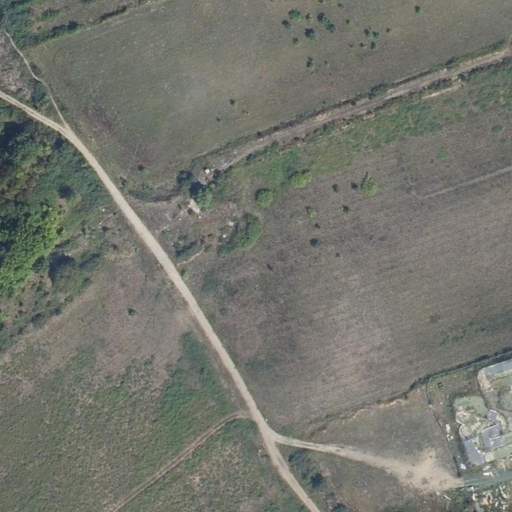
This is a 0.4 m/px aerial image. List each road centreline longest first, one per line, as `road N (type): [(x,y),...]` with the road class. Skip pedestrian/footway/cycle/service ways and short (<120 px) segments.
road 1 (track): [(315,511),(0,10)]
road 2 (track): [(117,194),(170,208),(223,163),(381,100),(511,62)]
